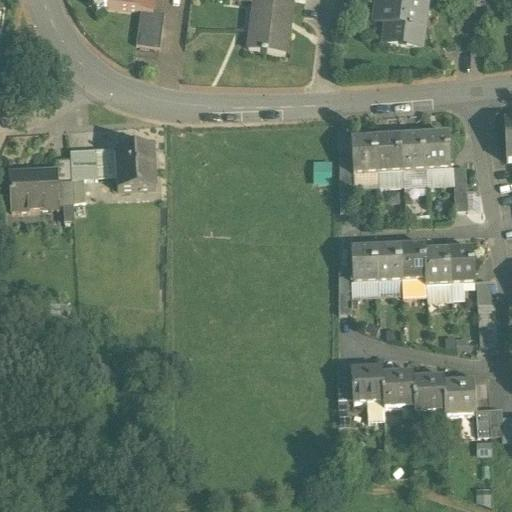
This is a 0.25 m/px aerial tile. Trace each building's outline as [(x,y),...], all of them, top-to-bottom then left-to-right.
[(92,0),(93,0),(95,3),(102,12),(107,12),(139,17),(151,18),(152,17),(153,0),(92,0)] [(231,0),(231,3),(257,6),(253,38),(249,37),(247,55),(261,56),(261,58),(266,58),(266,57),(284,59),(288,23),(289,23),(291,0),(231,0)] [(376,0),(375,15),(387,16),(383,48),(420,53),(426,0),(376,0)] [(151,18),(139,17),(134,51),(159,54),(164,18),(152,17),(151,18)] [(511,127),(505,128),(504,127),(503,127),(505,168),(507,168),(507,167),(511,166),(511,127)] [(447,140),(423,141),(425,177),(450,176),(447,140)] [(423,141),(399,143),(401,179),(425,177),(423,141)] [(399,143),(375,144),(377,180),(401,179),(399,143)] [(375,144),(350,145),(351,157),(352,180),(352,181),(353,181),(377,180),(375,144)] [(153,156),(114,158),(116,187),(116,198),(155,196),(153,156)] [(352,180),(351,157),(338,157),(338,180),(352,180)] [(114,158),(95,159),(96,188),(116,187),(114,158)] [(95,159),(69,160),(71,189),(83,189),(96,188),(95,159)] [(55,181),(56,190),(71,189),(70,167),(55,168),(55,181)] [(465,174),(452,174),(453,197),(466,196),(465,174)] [(352,180),(338,180),(338,202),(354,202),(353,181),(352,181),(352,180)] [(55,181),(8,183),(10,222),(58,219),(56,190),(55,181)] [(71,189),(56,190),(57,216),(62,215),(72,215),(72,212),(71,189)] [(83,189),(71,189),(72,212),(84,211),(83,189)] [(466,196),(453,197),(454,219),(467,218),(466,196)] [(72,215),(62,215),(63,231),(73,230),(72,215)] [(423,252),(399,253),(401,289),(425,288),(423,258),(423,252)] [(399,253),(375,254),(377,290),(401,289),(399,253)] [(375,254),(350,255),(351,276),(352,292),(377,290),(375,254)] [(472,255),(447,257),(449,292),(474,291),(472,255)] [(447,257),(423,258),(425,288),(425,294),(449,292),(447,257)] [(351,276),(338,276),(338,299),(351,300),(351,292),(352,292),(351,276)] [(489,289),(476,290),(477,313),(490,313),(489,289)] [(351,300),(338,299),(338,323),(351,323),(351,300)] [(490,313),(477,313),(478,336),(491,336),(490,313)] [(380,378),(351,379),(351,378),(349,378),(349,379),(351,408),(352,413),(353,413),(353,411),(366,410),(370,410),(370,406),(382,405),(381,384),(380,378)] [(349,379),(337,380),(337,409),(351,408),(349,379)] [(410,382),(381,384),(382,405),(382,409),(383,418),(384,418),(384,415),(413,414),(412,387),(411,380),(410,380),(410,382)] [(441,386),(412,387),(413,414),(414,421),(415,421),(415,419),(444,418),(443,392),(442,384),(441,384),(441,386)] [(472,390),(443,392),(444,418),(444,424),(474,422),(474,423),(475,423),(475,419),(473,389),(472,389),(472,390)] [(370,410),(366,410),(367,430),(384,429),(383,418),(382,409),(370,410)] [(501,417),(488,418),(490,444),(501,444),(502,444),(500,426),(501,426),(501,417)] [(488,418),(475,419),(475,423),(477,446),(490,444),(488,418)] [(511,425),(501,426),(500,426),(502,444),(501,444),(501,450),(511,450),(511,425)]
